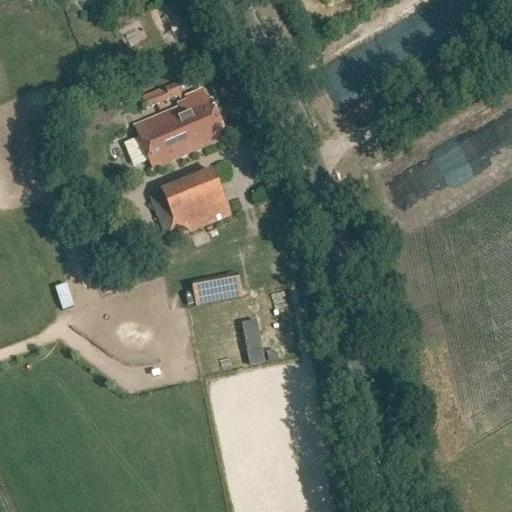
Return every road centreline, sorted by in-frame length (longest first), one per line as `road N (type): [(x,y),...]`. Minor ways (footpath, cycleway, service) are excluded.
road 1 (tertiary): [(385,511),(316,163)]
road 2 (unclassified): [(316,163),(511,43)]
road 3 (tertiary): [(316,163),(234,0)]
